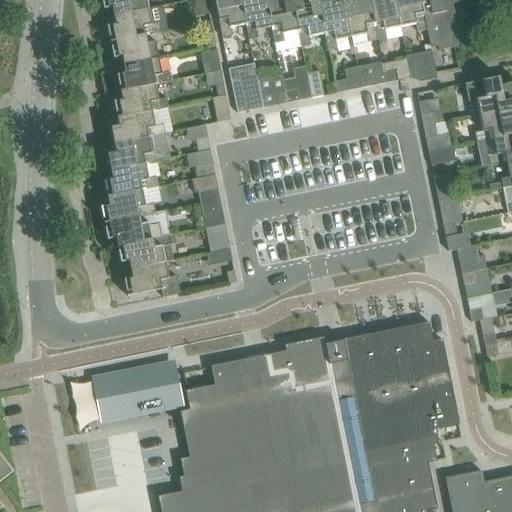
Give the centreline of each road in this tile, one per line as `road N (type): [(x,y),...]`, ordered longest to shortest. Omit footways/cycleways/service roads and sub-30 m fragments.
road 1 (residential): [(51,325),(39,223),(50,0)]
road 2 (residential): [(51,325),(81,336),(103,332),(237,305),(250,287)]
